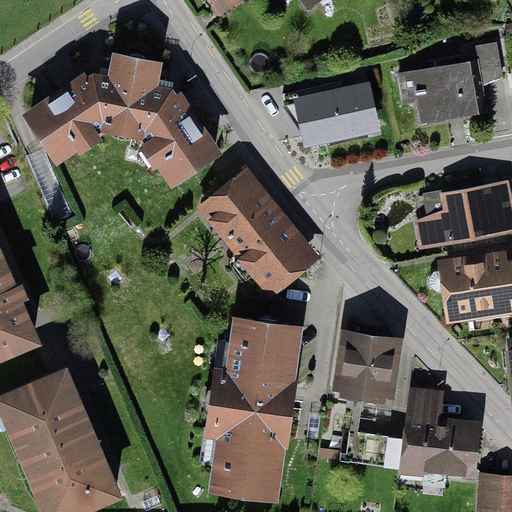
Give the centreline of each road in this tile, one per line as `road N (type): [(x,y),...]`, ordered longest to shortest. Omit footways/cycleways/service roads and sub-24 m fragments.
road 1 (residential): [(511,420),(324,209)]
road 2 (residential): [(324,209),(172,0)]
road 3 (residential): [(511,148),(402,164),(324,209)]
road 4 (residential): [(0,82),(126,0)]
